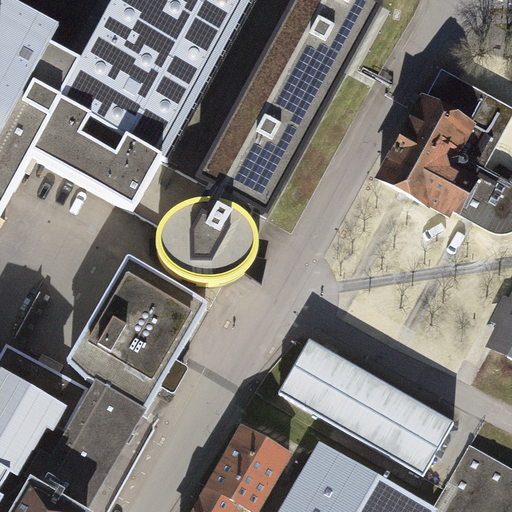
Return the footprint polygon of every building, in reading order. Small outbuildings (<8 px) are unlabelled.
[(116,0),(80,67),(31,157),(133,215),(161,158),(195,178),(260,67),(296,0),(116,0)] [(378,8),(362,0),(330,0),(221,208),(233,211),(243,218),(253,227),(259,237),(378,8)] [(0,7),(0,213),(31,157),(80,67),(44,48),(51,34),(0,7)] [(421,96),(378,177),(461,217),(494,235),(504,236),(509,236),(511,235),(511,184),(483,171),(501,143),(511,124),(511,110),(444,73),(428,99),(421,96)] [(179,216),(167,227),(161,241),(162,257),(170,270),(178,278),(191,285),(208,285),(227,284),(242,276),(251,268),(258,257),(259,247),(259,237),(253,227),(243,218),(233,211),(221,208),(208,206),(194,209),(179,216)] [(134,253),(74,358),(99,372),(150,401),(211,297),(191,285),(178,278),(134,253)] [(511,295),(487,348),(511,359),(511,295)] [(282,398),(425,477),(454,424),(312,345),(282,398)] [(88,389),(8,348),(0,364),(0,511),(17,511),(35,483),(88,389)] [(35,483),(86,511),(150,401),(99,372),(88,389),(35,483)] [(241,420),(192,511),(240,511),(242,509),(246,511),(262,511),(295,449),(241,420)] [(440,511),(442,511),(321,442),(280,511),(440,511)] [(511,511),(511,468),(471,445),(442,511),(440,511),(511,511)] [(17,511),(85,511),(35,483),(17,511)]
